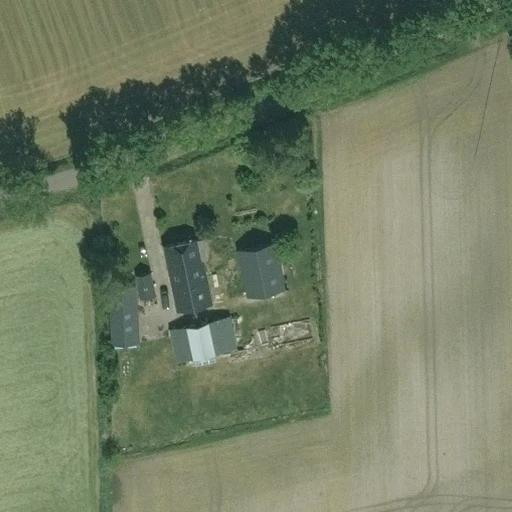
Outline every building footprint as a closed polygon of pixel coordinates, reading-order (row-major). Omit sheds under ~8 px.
[(208,258),(204,238),(166,245),(178,306),(211,300),(202,259),(208,258)] [(285,287),(275,241),(238,249),(248,295),(285,287)] [(151,271),(136,274),(141,298),(155,295),(151,271)] [(138,340),(135,285),(110,286),(113,342),(138,340)] [(236,347),(229,315),(171,328),(178,360),(236,347)]
